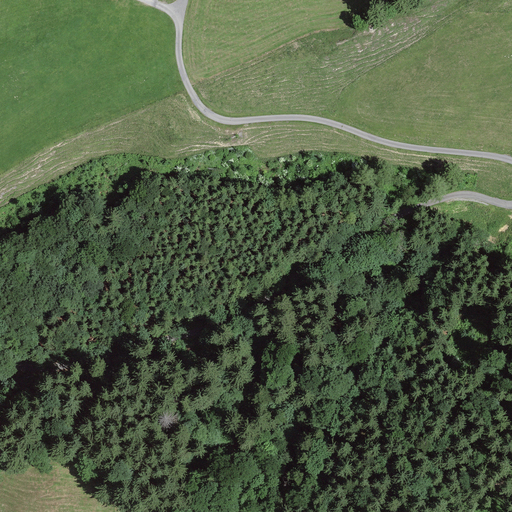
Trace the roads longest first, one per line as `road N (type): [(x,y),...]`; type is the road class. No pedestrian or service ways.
road 1 (unclassified): [(0,369),(64,371),(238,321),(309,266),(427,204),(476,197),(511,205)]
road 2 (unclassified): [(177,13),(186,81),(209,114),(234,122),(322,120),(380,142),(450,153)]
